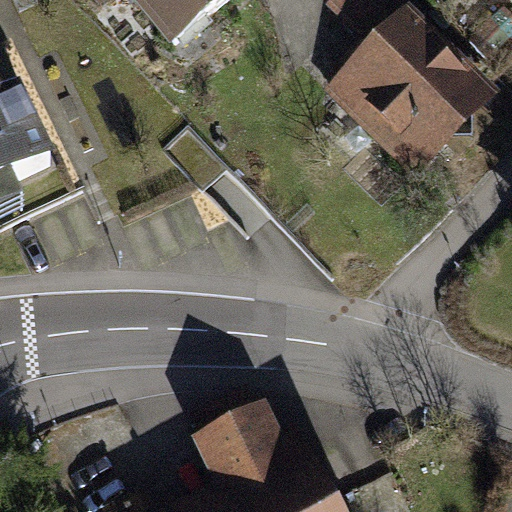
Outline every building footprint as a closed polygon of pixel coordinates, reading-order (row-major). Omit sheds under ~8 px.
[(38,0),(8,0),(13,11),(38,0)] [(88,0),(99,12),(109,3),(137,35),(146,26),(167,49),(222,0),(88,0)] [(373,60),(330,103),(413,184),(496,99),(422,26),(431,17),(413,0),(345,0),(329,16),(373,60)] [(0,220),(15,214),(5,191),(44,174),(0,74),(0,220)] [(214,497),(184,511),(334,511),(293,431),(278,439),(266,415),(192,453),(214,497)] [(153,511),(146,496),(115,511),(153,511)]
